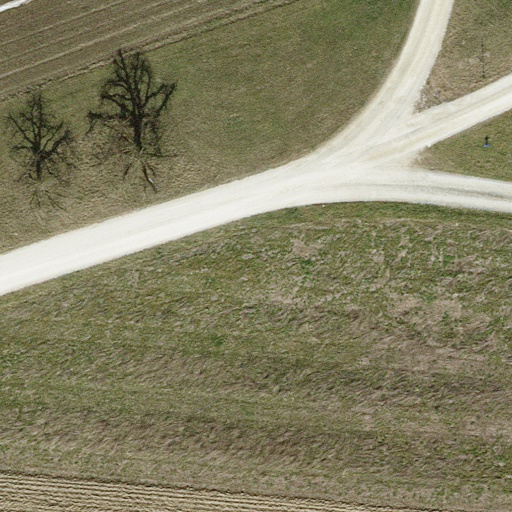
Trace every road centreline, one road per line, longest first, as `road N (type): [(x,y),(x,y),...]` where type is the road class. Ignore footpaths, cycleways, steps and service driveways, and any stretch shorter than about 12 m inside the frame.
road 1 (track): [(0,284),(338,177)]
road 2 (track): [(338,177),(399,103),(439,0)]
road 3 (track): [(338,177),(511,90)]
road 4 (track): [(511,201),(338,177)]
